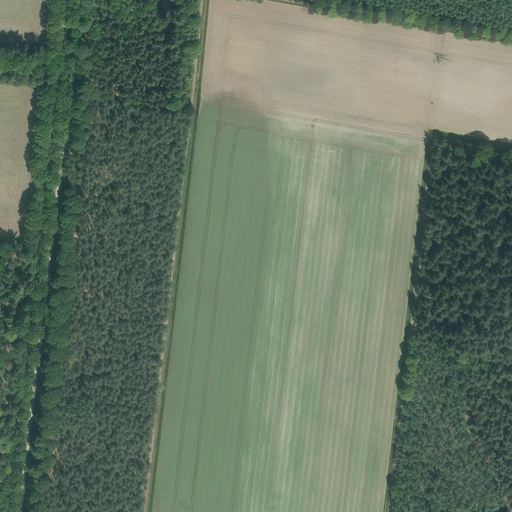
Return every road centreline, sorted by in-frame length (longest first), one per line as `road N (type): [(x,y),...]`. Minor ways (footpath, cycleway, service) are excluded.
road 1 (secondary): [(7,511),(67,0)]
road 2 (track): [(141,511),(199,0)]
road 3 (track): [(385,511),(431,135),(511,149)]
road 4 (track): [(511,37),(298,0)]
